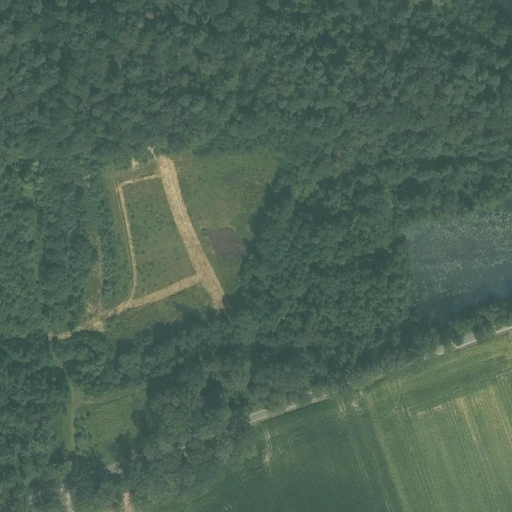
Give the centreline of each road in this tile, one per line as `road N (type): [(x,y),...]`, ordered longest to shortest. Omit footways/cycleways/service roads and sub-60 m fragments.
road 1 (residential): [(3,511),(511,324)]
road 2 (track): [(360,164),(305,204),(293,224),(292,292),(282,320),(123,392),(70,395),(74,486)]
road 3 (track): [(511,163),(401,156),(360,164)]
